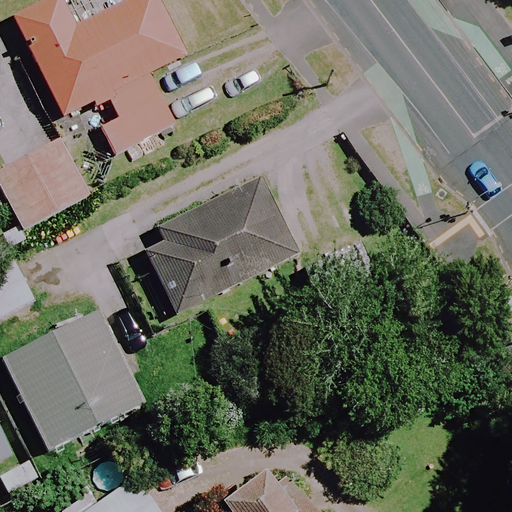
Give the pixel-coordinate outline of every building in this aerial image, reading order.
[(184,69),(152,0),(140,0),(70,32),(57,4),(15,24),(63,127),(91,114),(113,160),(172,133),(150,85),(184,69)] [(86,203),(57,150),(0,181),(0,194),(23,237),(86,203)] [(295,266),(259,188),(162,233),(149,268),(175,322),(295,266)] [(385,297),(358,252),(309,281),(335,326),(385,297)] [(0,324),(33,309),(12,265),(0,270),(0,324)] [(142,410),(98,323),(2,371),(46,458),(142,410)] [(0,469),(12,463),(0,440),(0,469)] [(312,511),(277,466),(217,511),(312,511)] [(154,511),(134,482),(90,511),(154,511)]
